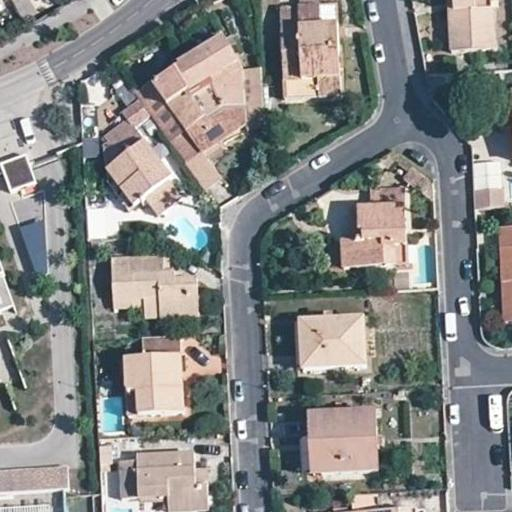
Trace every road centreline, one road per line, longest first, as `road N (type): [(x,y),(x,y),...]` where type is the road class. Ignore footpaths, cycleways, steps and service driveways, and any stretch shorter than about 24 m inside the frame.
road 1 (residential): [(404,122),(268,203),(243,239),(257,511)]
road 2 (residential): [(404,122),(431,129),(451,151),(466,370)]
road 3 (residential): [(0,90),(153,0)]
road 4 (residential): [(385,0),(404,122)]
